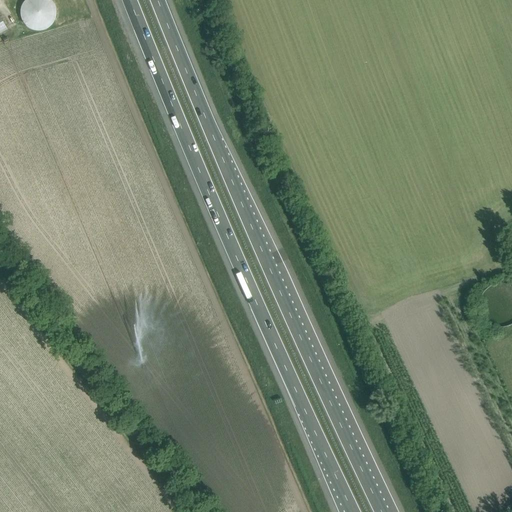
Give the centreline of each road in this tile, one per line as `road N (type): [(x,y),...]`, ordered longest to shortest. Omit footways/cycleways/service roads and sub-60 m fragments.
road 1 (motorway): [(129,0),(354,511)]
road 2 (motorway): [(381,511),(157,0)]
road 3 (unclassified): [(204,511),(0,247)]
